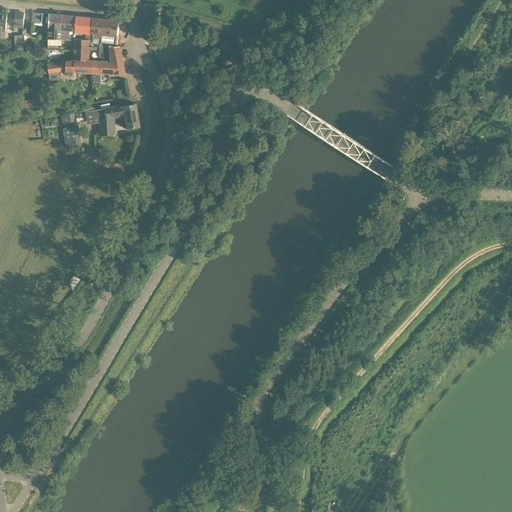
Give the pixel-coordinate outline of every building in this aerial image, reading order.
[(24,12),(14,11),(12,28),(23,29),(23,23),(24,12)] [(59,40),(61,16),(49,14),(48,39),(59,40)] [(74,42),(74,40),(74,17),(61,16),(59,40),(74,42)] [(90,41),(90,18),(74,17),(74,40),(88,41),(90,41)] [(117,36),(118,22),(92,19),(90,18),(90,41),(88,41),(88,46),(115,46),(116,36),(117,36)] [(151,22),(142,22),(142,30),(151,30),(151,22)] [(15,44),(25,43),(24,35),(15,36),(15,44)] [(118,46),(115,46),(88,46),(88,41),(74,40),(74,42),(73,50),(75,50),(75,62),(93,61),(93,74),(94,74),(94,75),(103,75),(114,75),(114,74),(125,74),(119,46),(118,46)] [(93,74),(93,61),(75,62),(66,62),(65,76),(75,76),(75,73),(93,74)] [(48,74),(63,72),(62,63),(47,64),(48,74)] [(126,87),(117,89),(119,96),(127,94),(126,87)] [(139,127),(135,104),(116,106),(104,108),(104,110),(89,112),(90,121),(99,120),(100,136),(108,136),(116,136),(115,119),(127,116),(127,129),(139,127)] [(62,115),(63,122),(74,120),(73,113),(62,115)] [(81,142),(80,125),(65,126),(66,143),(81,142)] [(247,495),(243,494),(241,494),(235,502),(238,502),(247,504),(247,495)]
